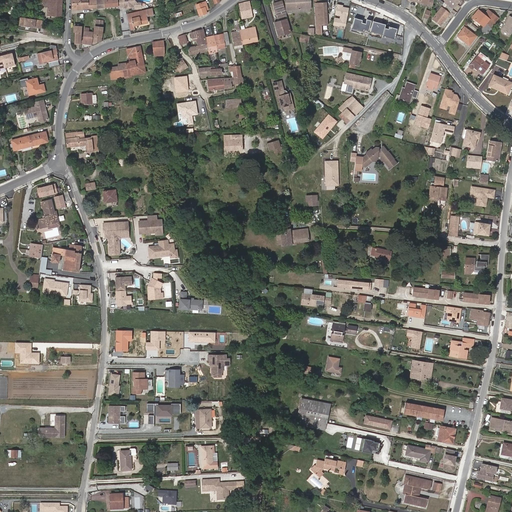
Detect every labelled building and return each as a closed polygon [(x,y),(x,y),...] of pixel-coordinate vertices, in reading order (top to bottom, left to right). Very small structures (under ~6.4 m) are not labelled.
[(62,0),(49,0),(49,14),(62,15),(62,0)] [(72,0),(73,9),(81,8),(81,2),(81,0),(72,0)] [(142,3),(135,1),(134,0),(118,0),(119,5),(124,6),(135,5),(134,4),(136,4),(136,8),(142,7),(142,3)] [(289,10),(310,8),(310,4),(311,4),(310,0),(286,0),(287,10),(287,12),(289,12),(289,10)] [(445,4),(452,8),(454,5),(455,6),(459,0),(445,0),(444,3),(445,4)] [(239,3),(239,4),(241,15),(246,14),(247,17),(253,16),(250,1),(239,3)] [(287,15),(283,1),(274,3),(278,17),(287,15)] [(206,9),(203,2),(196,5),(200,14),(207,12),(206,9)] [(321,35),(322,35),(322,30),(327,29),(327,24),(328,24),(326,2),(315,3),(317,34),(321,34),(321,35)] [(452,8),(445,4),(443,7),(442,6),(433,19),(441,24),(443,21),(444,22),(451,13),(450,12),(452,9),(452,8)] [(342,7),(337,6),(333,24),(339,25),(339,24),(345,25),(349,10),(341,8),(342,7)] [(146,15),(148,14),(147,10),(128,14),(131,26),(148,22),(146,15)] [(488,26),(485,24),(488,20),(491,22),(495,17),(489,12),(484,17),(480,14),(479,13),(473,20),(482,27),(479,31),(483,35),(485,33),(487,35),(492,29),(488,26)] [(511,34),(511,33),(511,15),(510,15),(503,29),(511,34)] [(174,19),(176,25),(182,23),(180,17),(174,19)] [(491,28),(498,19),(495,17),(491,22),(488,20),(485,24),(488,26),(491,28)] [(370,31),(373,20),(367,18),(364,29),(370,31)] [(279,36),(290,32),(287,19),(274,23),(279,36)] [(104,20),(97,20),(95,27),(94,42),(102,40),(104,20)] [(240,30),(239,20),(235,21),(237,31),(232,32),(234,45),(243,43),(240,30)] [(386,24),(373,20),(370,31),(383,35),(386,24)] [(44,32),(43,33),(51,34),(51,27),(44,26),(44,32)] [(240,30),(243,43),(258,41),(256,26),(240,30)] [(463,31),(459,36),(469,45),(477,36),(465,26),(462,30),(463,31)] [(301,32),(315,35),(314,29),(302,27),(301,27),(300,29),(293,27),(293,30),(301,32)] [(199,45),(206,43),(203,28),(196,30),(196,31),(191,32),(192,38),(197,37),(199,45)] [(93,32),(85,31),(84,43),(92,43),(93,32)] [(223,34),(215,35),(217,49),(226,47),(225,41),(223,34)] [(208,43),(207,43),(206,43),(208,51),(217,49),(215,35),(206,37),(208,43)] [(153,42),(154,56),(165,56),(164,40),(153,42)] [(190,54),(208,51),(206,43),(199,45),(189,47),(190,54)] [(140,46),(127,49),(130,63),(127,63),(126,63),(120,64),(120,66),(110,67),(112,75),(116,74),(128,72),(128,75),(146,72),(144,64),(140,46)] [(49,59),(59,57),(58,53),(59,52),(58,48),(39,53),(41,63),(46,62),(45,62),(49,61),(49,59)] [(350,48),(349,52),(352,53),(350,61),(349,64),(358,66),(359,64),(360,61),(359,60),(360,57),(361,57),(362,54),(360,51),(352,49),(350,48)] [(17,64),(14,52),(8,53),(4,54),(7,66),(17,64)] [(503,52),(500,57),(507,60),(509,55),(503,52)] [(490,66),(478,56),(469,66),(472,69),(474,67),(483,74),(490,66)] [(184,60),(172,67),(177,75),(189,67),(184,60)] [(229,67),(231,77),(234,77),(235,77),(241,76),(240,65),(237,65),(233,65),(233,66),(229,67)] [(214,66),(199,68),(200,75),(222,72),(221,67),(215,68),(214,66)] [(299,68),(290,71),(291,77),(301,74),(299,68)] [(347,73),(345,82),(349,83),(347,92),(353,93),(354,87),(369,90),(372,78),(347,73)] [(432,73),(427,87),(433,89),(434,86),(438,87),(441,76),(432,73)] [(511,84),(511,82),(494,75),(490,85),(508,94),(511,84)] [(38,77),(27,80),(31,95),(47,91),(45,84),(40,85),(38,77)] [(224,78),(225,88),(233,87),(232,84),(231,77),(224,78)] [(224,78),(208,79),(209,90),(225,88),(224,78)] [(290,104),(289,100),(291,99),(290,93),(288,94),(287,94),(287,93),(287,92),(286,92),(286,91),(285,91),(285,90),(284,90),(281,81),(273,83),(280,107),(284,106),(285,111),(294,109),(293,104),(290,104)] [(416,98),(419,91),(414,89),(416,85),(407,82),(405,88),(404,90),(405,90),(405,92),(402,91),(399,98),(410,102),(412,96),(416,98)] [(452,94),(453,92),(451,92),(451,90),(446,89),(442,102),(447,104),(452,105),(450,112),(454,113),(459,99),(457,97),(453,95),(452,94)] [(92,95),(81,96),(82,98),(84,98),(84,103),(93,103),(92,95)] [(339,109),(343,113),(354,102),(356,100),(353,97),(347,100),(339,109)] [(241,98),(226,100),(227,107),(239,106),(240,116),(247,115),(246,109),(244,109),(244,103),(241,103),(241,98)] [(196,99),(177,102),(179,121),(185,121),(185,124),(193,123),(192,114),(198,114),(196,99)] [(48,118),(46,111),(45,111),(44,108),(45,108),(44,104),(43,100),(36,102),(37,106),(24,109),(27,118),(37,116),(39,120),(41,122),(47,120),(48,118)] [(343,113),(351,120),(361,110),(357,105),(354,102),(343,113)] [(324,138),(337,119),(327,112),(314,131),(324,138)] [(340,116),(347,123),(351,120),(343,113),(340,116)] [(441,142),(444,130),(453,132),(455,127),(436,122),(432,140),(433,140),(432,143),(440,145),(441,142)] [(481,133),(466,128),(464,133),(467,134),(464,144),(475,147),(477,138),(480,138),(481,133)] [(30,135),(32,144),(40,143),(51,140),(49,130),(30,135)] [(84,131),(66,133),(67,146),(86,144),(87,152),(93,151),(98,150),(97,136),(91,136),(91,137),(84,137),(84,131)] [(29,145),(32,144),(30,135),(15,139),(17,149),(29,146),(29,145)] [(225,150),(242,150),(242,136),(225,137),(225,150)] [(269,150),(273,149),(274,152),(282,150),(279,139),(267,142),(269,150)] [(499,161),(502,143),(490,141),(487,160),(497,161),(499,161)] [(365,167),(368,165),(372,161),(375,161),(378,159),(381,158),(381,156),(385,162),(390,169),(397,163),(394,159),(388,151),(384,146),(382,146),(381,149),(381,150),(379,150),(379,148),(375,147),(373,149),(372,150),(371,148),(366,152),(367,154),(364,156),(357,155),(356,163),(355,170),(362,170),(362,167),(365,167)] [(457,152),(458,148),(451,147),(450,151),(450,154),(456,156),(457,152)] [(482,165),(482,158),(470,157),(469,164),(482,165)] [(339,186),(338,161),(325,161),(326,186),(339,186)] [(446,200),(447,188),(439,187),(439,185),(443,185),(443,178),(435,177),(434,183),(431,183),(431,187),(430,198),(436,199),(436,197),(440,197),(440,199),(446,200)] [(56,183),(38,187),(40,196),(58,192),(56,183)] [(488,196),(489,196),(495,197),(497,190),(472,186),(471,195),(477,196),(477,204),(488,206),(489,199),(488,198),(488,196)] [(116,189),(104,191),(105,202),(118,200),(116,189)] [(317,199),(317,194),(305,194),(305,201),(309,201),(309,205),(320,205),(320,199),(317,199)] [(63,195),(55,197),(57,206),(65,204),(63,195)] [(45,218),(43,219),(38,220),(40,229),(48,227),(48,225),(56,223),(54,215),(52,215),(52,212),(55,212),(52,199),(41,201),(45,215),(45,218)] [(157,215),(148,215),(149,220),(140,221),(141,233),(147,233),(148,233),(148,231),(150,231),(150,232),(151,232),(156,232),(157,232),(156,231),(163,230),(163,223),(161,223),(161,219),(158,220),(157,215)] [(458,229),(459,216),(451,215),(450,224),(453,224),(453,228),(458,229)] [(129,233),(128,222),(104,223),(104,232),(105,232),(106,232),(108,232),(108,237),(109,237),(110,251),(115,251),(115,254),(120,254),(120,241),(115,241),(115,237),(119,233),(129,233)] [(490,224),(475,222),(475,223),(474,229),(474,232),(488,234),(490,224)] [(281,225),(283,244),(292,243),(293,243),(309,241),(308,228),(291,230),(290,223),(281,225)] [(457,235),(458,229),(453,228),(453,224),(450,224),(449,234),(457,235)] [(115,241),(120,241),(119,239),(122,237),(129,236),(129,233),(119,233),(115,237),(115,241)] [(151,257),(171,255),(172,255),(175,250),(174,243),(169,244),(168,239),(160,240),(161,245),(149,246),(151,257)] [(54,248),(52,261),(60,262),(61,255),(66,255),(68,256),(68,259),(66,259),(65,263),(64,270),(80,272),(83,246),(71,244),(70,250),(54,248)] [(35,254),(43,255),(44,247),(36,246),(35,254)] [(451,247),(442,246),(442,259),(451,259),(451,247)] [(379,249),(377,256),(391,260),(393,253),(379,249)] [(474,258),(466,257),(465,274),(471,274),(471,271),(474,271),(474,270),(484,270),(484,265),(489,265),(489,255),(481,254),(480,261),(476,261),(476,264),(474,264),(474,258)] [(38,288),(40,276),(32,275),(32,278),(30,287),(38,288)] [(125,290),(125,285),(132,284),(131,276),(116,277),(116,279),(117,279),(117,281),(116,281),(116,290),(125,290)] [(154,278),(152,277),(149,285),(150,299),(164,298),(163,292),(161,292),(161,288),(163,282),(157,280),(154,278)] [(45,279),(45,284),(48,284),(47,289),(51,289),(50,293),(66,296),(68,284),(59,282),(59,284),(54,283),(54,281),(54,280),(45,279)] [(370,290),(370,283),(343,280),(343,287),(348,287),(364,289),(364,290),(370,290)] [(89,292),(90,292),(91,286),(81,285),(80,301),(92,302),(92,296),(89,295),(89,292)] [(438,298),(439,290),(414,287),(413,295),(428,296),(428,297),(438,298)] [(328,298),(325,298),(325,297),(313,295),(314,290),(305,289),(305,294),(308,294),(308,301),(313,302),(312,304),(318,305),(318,304),(324,304),(324,303),(325,300),(328,301),(328,298)] [(132,303),(131,295),(126,296),(126,290),(125,290),(116,290),(117,299),(118,301),(117,301),(117,305),(127,305),(126,303),(132,303)] [(187,292),(182,292),(181,308),(203,309),(203,300),(194,300),(194,298),(187,298),(187,292)] [(489,295),(464,292),(464,300),(479,302),(478,302),(488,303),(489,295)] [(312,304),(313,302),(308,301),(308,294),(305,294),(303,304),(317,306),(318,305),(312,304)] [(363,302),(362,310),(371,311),(372,295),(358,294),(358,301),(363,302)] [(427,305),(409,303),(407,316),(425,319),(427,305)] [(447,321),(460,323),(462,308),(446,306),(445,313),(448,313),(447,321)] [(488,325),(490,312),(482,311),(482,310),(477,309),(472,308),(472,315),(479,316),(478,324),(488,325)] [(336,330),(336,333),(334,333),(333,340),(345,342),(346,335),(344,334),(345,331),(347,332),(359,334),(360,327),(351,325),(350,327),(347,327),(348,325),(336,323),(334,330),(336,330)] [(412,336),(410,346),(420,348),(423,331),(407,328),(405,335),(412,336)] [(161,339),(166,339),(166,330),(152,330),(152,341),(147,341),(147,348),(160,349),(161,339)] [(475,344),(476,339),(465,337),(465,343),(455,341),(454,344),(453,344),(451,356),(468,358),(469,350),(467,350),(465,350),(466,347),(467,347),(475,348),(475,344)] [(328,357),(326,371),(340,373),(341,368),(338,368),(339,359),(328,357)] [(231,360),(210,360),(210,363),(211,363),(213,363),(213,365),(213,366),(213,374),(214,375),(222,375),(222,370),(224,370),(224,363),(231,363),(231,360)] [(421,374),(420,378),(430,380),(433,363),(413,360),(411,372),(421,374)] [(180,384),(184,384),(185,373),(179,373),(179,368),(165,368),(165,379),(168,379),(168,386),(180,387),(180,384)] [(120,374),(112,373),(109,394),(119,395),(120,385),(119,385),(120,374)] [(147,379),(133,379),(133,380),(135,380),(135,382),(136,382),(136,383),(135,383),(135,388),(133,388),(133,392),(141,392),(141,388),(147,388),(147,379)] [(500,408),(508,410),(508,408),(511,408),(511,410),(511,398),(502,397),(500,408)] [(325,422),(327,423),(330,404),(303,399),(300,418),(313,420),(325,422)] [(440,408),(432,407),(432,409),(426,408),(427,405),(419,404),(418,407),(413,406),(414,403),(406,401),(404,412),(443,420),(445,412),(439,411),(440,408)] [(160,421),(172,422),(172,412),(180,412),(180,403),(147,403),(147,411),(154,411),(154,415),(160,415),(160,421)] [(119,405),(108,405),(108,413),(109,413),(109,416),(108,416),(108,423),(119,423),(119,405)] [(208,409),(195,409),(195,427),(208,427),(208,409)] [(365,413),(363,423),(391,429),(393,419),(365,413)] [(56,428),(40,427),(40,436),(64,436),(65,415),(56,415),(56,428)] [(503,427),(511,429),(511,420),(492,417),(490,426),(494,427),(494,429),(502,430),(503,427)] [(313,420),(300,418),(299,424),(312,427),(313,420)] [(325,422),(313,420),(312,427),(324,430),(325,422)] [(441,428),(440,434),(438,440),(453,443),(456,428),(441,426),(441,428)] [(374,453),(376,440),(357,437),(354,449),(374,453)] [(510,445),(504,443),(502,453),(511,455),(511,443),(510,445)] [(408,445),(406,455),(420,458),(420,460),(428,462),(429,459),(434,460),(437,447),(423,444),(422,448),(408,445)] [(211,461),(211,453),(212,453),(213,453),(212,446),(210,446),(200,446),(200,464),(205,464),(205,468),(207,468),(209,468),(216,467),(216,465),(215,464),(215,462),(215,461),(211,462),(211,461)] [(455,450),(446,448),(443,462),(445,463),(444,468),(453,470),(456,456),(454,455),(455,450)] [(131,470),(130,451),(120,451),(121,470),(131,470)] [(338,468),(338,469),(337,473),(342,473),(344,462),(323,457),(323,461),(315,459),(314,465),(312,465),(309,469),(315,475),(319,471),(321,468),(324,469),(324,467),(327,468),(327,469),(333,470),(333,467),(337,468),(338,468)] [(481,464),(479,471),(494,475),(495,468),(481,464)] [(492,474),(477,471),(475,478),(490,481),(492,474)] [(419,486),(420,486),(430,488),(432,480),(412,476),(412,478),(409,477),(407,483),(405,483),(403,492),(405,493),(403,501),(426,506),(428,498),(418,496),(417,495),(419,486)] [(219,478),(201,478),(201,492),(236,492),(236,481),(219,481),(219,478)] [(440,490),(441,482),(434,481),(432,488),(440,490)] [(176,504),(177,490),(158,489),(157,496),(163,496),(162,503),(176,504)] [(110,494),(110,503),(122,502),(122,494),(110,494)] [(496,511),(500,500),(490,497),(486,511),(496,511)] [(60,506),(60,502),(42,502),(42,510),(55,510),(55,511),(67,511),(68,506),(60,506)]
